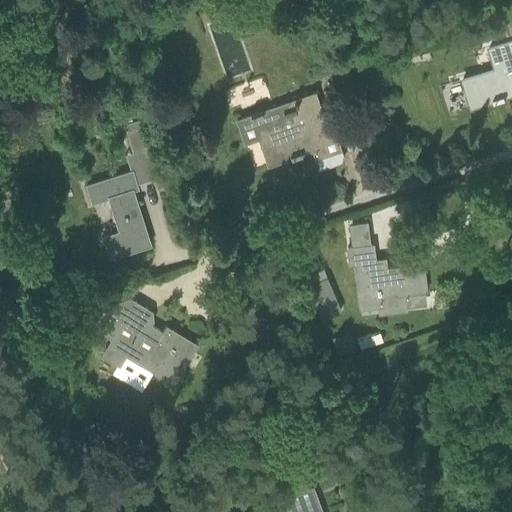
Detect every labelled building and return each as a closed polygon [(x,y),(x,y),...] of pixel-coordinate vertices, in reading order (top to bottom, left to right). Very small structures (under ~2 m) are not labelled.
[(478,30),(482,42),(505,34),(502,22),(478,30)] [(494,101),(505,98),(505,96),(511,93),(511,41),(487,49),(493,70),(462,80),(471,107),(494,100),(494,101)] [(236,120),(237,124),(244,143),(258,138),(267,165),(290,157),(290,158),(301,154),(300,151),(312,148),(315,157),(319,168),(342,160),(334,136),(331,137),(315,94),(236,120)] [(123,125),(131,152),(147,147),(139,120),(123,125)] [(132,190),(137,188),(131,170),(85,185),(91,203),(108,198),(118,231),(102,237),(109,258),(149,245),(132,190)] [(371,245),(346,248),(348,264),(356,264),(361,307),(375,306),(376,314),(406,312),(404,292),(425,290),(424,281),(421,261),(398,264),(398,263),(386,264),(386,267),(374,268),(371,245)] [(230,272),(235,288),(267,278),(262,262),(230,272)] [(125,357),(172,386),(197,344),(165,325),(162,331),(140,318),(146,308),(134,301),(130,309),(118,302),(109,316),(106,314),(96,330),(110,339),(100,356),(119,367),(125,357)] [(336,304),(318,312),(322,320),(340,312),(336,304)] [(48,315),(51,325),(72,318),(69,308),(48,315)] [(359,348),(382,340),(379,332),(356,340),(359,348)] [(350,351),(345,335),(332,340),(337,355),(350,351)] [(322,511),(313,486),(276,501),(280,511),(322,511)]
